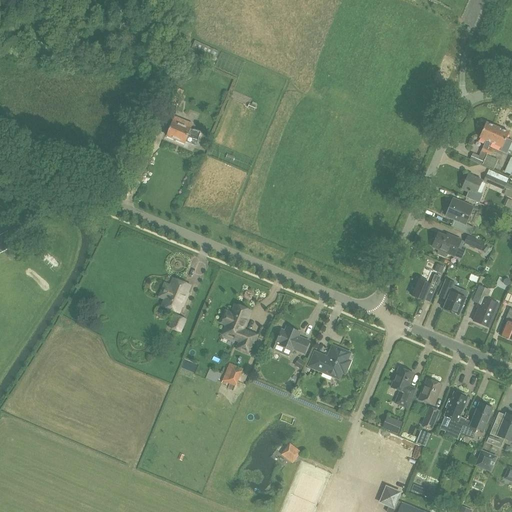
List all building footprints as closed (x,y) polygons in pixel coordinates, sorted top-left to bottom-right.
[(168,103),(177,107),(184,91),(174,87),(168,103)] [(167,136),(185,143),(186,142),(196,146),(198,141),(201,132),(193,130),(191,129),(192,125),(174,118),(167,136)] [(481,152),(486,154),(489,147),(491,142),(498,127),(487,122),(480,138),(486,140),(481,152)] [(498,127),(491,142),(502,147),(509,132),(498,127)] [(484,158),(479,156),(473,154),(470,160),(481,164),(484,158)] [(486,155),(482,164),(493,169),(498,160),(486,155)] [(462,180),(460,185),(461,186),(463,187),(462,189),(471,193),(471,191),(476,193),(482,180),(468,174),(466,180),(464,179),(462,180)] [(484,181),(504,190),(505,188),(507,183),(487,174),(484,181)] [(453,199),(446,216),(458,221),(455,228),(471,235),(474,228),(465,224),(472,209),(472,207),(453,199)] [(0,235),(0,253),(0,254),(15,245),(7,231),(0,235)] [(438,234),(433,247),(439,250),(438,252),(439,255),(445,257),(447,256),(448,254),(454,256),(461,240),(453,237),(451,239),(438,234)] [(467,236),(464,243),(482,251),(485,243),(467,236)] [(487,246),(483,252),(487,255),(492,250),(487,246)] [(437,264),(434,271),(441,274),(444,267),(437,264)] [(432,298),(440,278),(434,275),(430,285),(419,280),(412,296),(424,300),(426,296),(432,298)] [(161,305),(177,312),(180,306),(182,307),(185,299),(183,298),(188,286),(172,279),(169,286),(166,285),(163,285),(159,294),(160,297),(164,298),(161,305)] [(443,308),(459,315),(466,298),(451,293),(454,284),(446,280),(441,293),(448,296),(443,308)] [(474,321),(488,328),(498,304),(486,299),(490,291),(479,286),(473,301),(481,304),(474,321)] [(226,311),(224,312),(220,320),(221,323),(225,324),(223,331),(240,338),(235,348),(248,354),(256,335),(242,329),(244,324),(243,323),(245,318),(246,318),(249,312),(234,305),(230,313),(226,311)] [(501,336),(511,340),(511,309),(510,309),(505,321),(507,322),(501,336)] [(168,327),(179,332),(185,319),(174,314),(168,327)] [(291,350),(292,348),(303,353),(308,342),(296,337),(298,332),(286,327),(284,331),(280,330),(276,341),(280,343),(279,344),(291,350)] [(166,353),(175,345),(163,332),(154,340),(166,353)] [(323,372),(324,369),(337,375),(339,370),(343,370),(346,362),(344,360),(347,352),(333,346),(328,358),(315,353),(309,366),(323,372)] [(295,365),(301,369),(305,363),(299,359),(295,365)] [(229,364),(223,381),(236,386),(242,369),(229,364)] [(395,403),(408,408),(416,389),(408,386),(413,373),(399,367),(391,387),(400,391),(395,403)] [(419,399),(434,405),(442,385),(441,385),(427,379),(419,399)] [(446,407),(448,408),(441,426),(460,433),(465,421),(459,418),(467,398),(465,397),(466,395),(457,391),(456,393),(454,393),(451,400),(449,399),(446,407)] [(465,421),(460,433),(472,439),(476,429),(483,431),(486,424),(488,425),(491,417),(489,416),(492,408),(490,407),(491,405),(482,401),(481,404),(479,403),(471,423),(465,421)] [(430,407),(422,425),(431,429),(439,411),(430,407)] [(487,442),(500,447),(504,438),(511,441),(511,439),(511,416),(506,414),(501,427),(494,425),(487,442)] [(387,417),(382,429),(397,435),(402,423),(387,417)] [(416,440),(429,445),(434,433),(422,427),(416,440)] [(282,455),(293,463),(300,452),(289,444),(282,455)] [(476,465),(491,471),(496,457),(482,451),(476,465)] [(386,487),(380,503),(389,507),(387,511),(423,511),(397,501),(401,492),(386,487)] [(431,492),(426,490),(423,496),(429,498),(431,492)]
